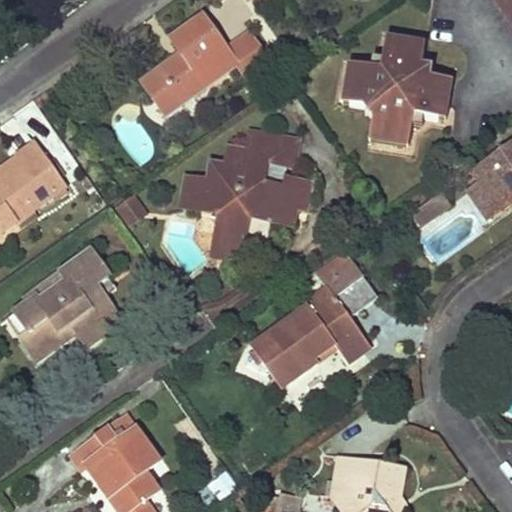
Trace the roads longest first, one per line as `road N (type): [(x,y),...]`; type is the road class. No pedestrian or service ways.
road 1 (residential): [(511,261),(472,288),(442,333),(449,390),(511,483)]
road 2 (residential): [(0,94),(132,0)]
